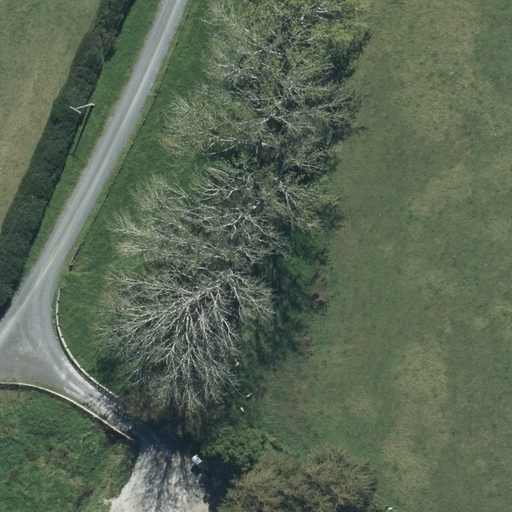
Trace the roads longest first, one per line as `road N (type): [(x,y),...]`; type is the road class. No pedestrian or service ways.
road 1 (unclassified): [(0,349),(116,150),(174,0)]
road 2 (unknown): [(26,311),(113,370),(160,414),(186,446),(217,511)]
